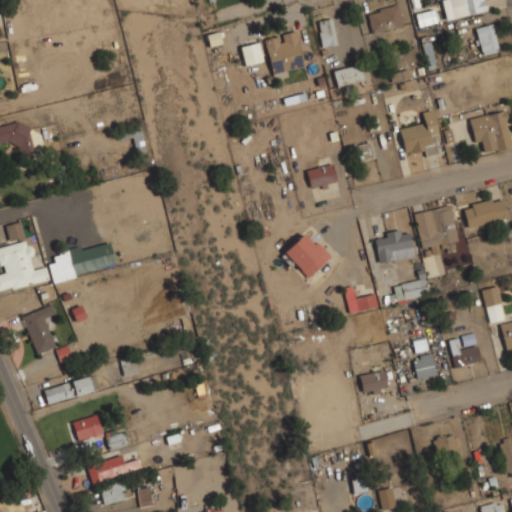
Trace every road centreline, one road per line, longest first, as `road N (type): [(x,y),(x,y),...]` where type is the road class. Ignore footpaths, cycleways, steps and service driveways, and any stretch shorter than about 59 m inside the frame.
road 1 (tertiary): [(0,335),(67,511)]
road 2 (residential): [(511,170),(363,207)]
road 3 (residential): [(511,385),(395,415)]
